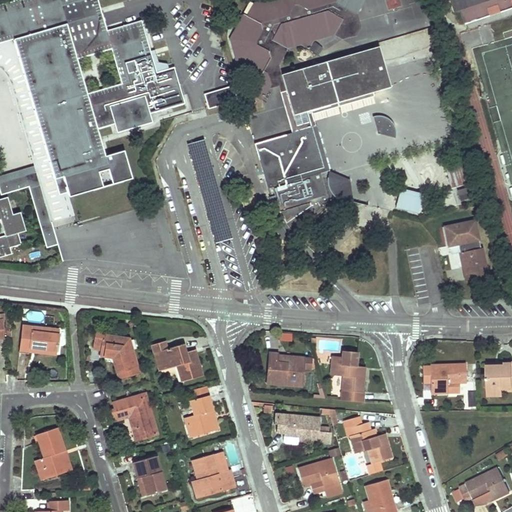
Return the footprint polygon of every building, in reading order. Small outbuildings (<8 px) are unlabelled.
[(8,79),(10,85),(31,154),(34,167),(51,224),(65,220),(76,218),(71,200),(134,182),(127,154),(106,160),(97,129),(114,124),(118,137),(152,127),(164,124),(163,120),(193,112),(186,87),(178,89),(173,68),(168,70),(167,65),(158,63),(154,51),(150,52),(141,21),(107,31),(102,13),(98,0),(14,0),(0,4),(0,68),(1,70),(5,74),(8,79)] [(261,75),(279,66),(288,48),(300,46),(309,50),(313,41),(334,35),(348,8),(335,1),(336,0),(293,0),(292,1),(290,0),(262,0),(253,3),(247,16),(243,14),(229,40),(235,61),(261,75)] [(415,0),(386,0),(389,10),(416,3),(415,0)] [(511,0),(448,0),(453,13),(461,10),(465,24),(489,17),(486,9),(498,5),(500,13),(511,9),(511,8),(509,1),(511,0)] [(348,8),(334,35),(342,40),(355,37),(361,27),(357,14),(348,8)] [(430,29),(408,35),(413,53),(435,46),(430,29)] [(403,36),(380,43),(385,61),(408,54),(403,36)] [(310,51),(319,54),(322,46),(313,43),(310,51)] [(279,66),(261,75),(250,94),(263,101),(271,85),(277,83),(283,82),(292,116),(304,112),(311,110),(312,114),(373,96),(372,92),(390,87),(378,47),(281,75),(279,66)] [(292,116),(283,82),(277,83),(291,133),(315,127),(312,114),(311,110),(304,112),(307,122),(296,126),(292,116)] [(227,103),(224,92),(215,95),(217,106),(227,103)] [(255,102),(243,105),(245,113),(246,114),(258,111),(255,102)] [(243,105),(236,107),(238,115),(245,113),(243,105)] [(353,107),(335,112),(340,131),(358,126),(353,107)] [(379,134),(395,138),(396,132),(394,127),(391,121),(381,117),(373,117),(379,134)] [(291,133),(254,145),(267,189),(272,187),(289,183),(290,188),(322,179),(320,173),(329,171),(317,126),(315,127),(291,133)] [(198,149),(201,163),(207,161),(204,148),(198,149)] [(471,180),(466,164),(446,170),(451,187),(471,180)] [(51,224),(34,167),(0,177),(0,193),(1,199),(7,197),(29,190),(47,250),(57,247),(51,224)] [(230,176),(245,173),(243,167),(228,170),(230,176)] [(329,171),(329,186),(332,193),(337,199),(342,201),(355,203),(351,180),(329,171)] [(289,183),(272,187),(279,212),(310,203),(309,200),(327,195),(322,179),(290,188),(289,183)] [(422,194),(401,189),(397,208),(418,213),(422,194)] [(12,215),(7,197),(1,199),(0,198),(0,218),(0,219),(5,236),(0,237),(0,257),(12,254),(10,247),(20,244),(17,233),(25,231),(20,212),(12,215)] [(480,248),(474,221),(443,227),(448,247),(457,245),(461,263),(464,262),(468,280),(487,276),(481,248),(480,248)] [(359,247),(367,240),(359,231),(351,238),(359,247)] [(459,253),(457,245),(448,247),(451,254),(459,253)] [(402,260),(414,265),(420,253),(407,247),(402,260)] [(144,254),(145,276),(172,276),(171,254),(144,254)] [(408,269),(410,289),(427,288),(425,267),(408,269)] [(340,278),(359,296),(368,286),(350,268),(340,278)] [(59,330),(22,326),(19,351),(32,352),(32,348),(57,351),(59,330)] [(127,340),(95,335),(93,349),(100,350),(100,354),(113,355),(116,367),(119,378),(137,374),(127,340)] [(385,358),(392,357),(391,340),(384,340),(385,358)] [(167,350),(164,341),(152,345),(154,353),(158,352),(163,370),(178,366),(182,381),(203,375),(199,361),(196,353),(187,356),(186,352),(183,353),(181,345),(167,350)] [(154,353),(159,371),(163,370),(158,352),(154,353)] [(268,370),(268,377),(275,378),(275,384),(293,386),(294,382),(301,383),(303,358),(288,356),(287,363),(277,362),(278,355),(278,353),(270,352),(268,370)] [(341,401),(363,403),(364,391),(363,391),(365,370),(356,369),(356,367),(357,353),(342,352),(342,357),(333,357),(331,374),(343,375),(341,401)] [(504,366),(485,366),(486,388),(502,388),(511,387),(511,363),(503,363),(503,364),(504,366)] [(466,383),(466,364),(423,364),(423,372),(431,372),(431,384),(431,392),(435,392),(447,392),(447,383),(460,382),(466,383)] [(423,372),(423,384),(431,384),(431,372),(423,372)] [(447,383),(447,392),(459,392),(460,382),(447,383)] [(191,400),(193,400),(197,414),(185,418),(191,437),(216,430),(213,418),(215,417),(210,400),(206,386),(188,391),(190,398),(191,400)] [(131,426),(135,441),(157,435),(153,422),(151,423),(143,397),(129,401),(128,398),(113,403),(115,410),(111,411),(114,422),(129,417),(131,426)] [(336,410),(328,409),(330,418),(336,417),(338,416),(336,410)] [(320,418),(276,415),(275,424),(277,424),(277,427),(276,432),(284,433),(284,437),(299,438),(299,441),(330,443),(331,433),(328,433),(319,432),(320,427),(320,418)] [(330,418),(332,425),(338,424),(336,417),(330,418)] [(360,417),(343,422),(348,437),(351,436),(356,453),(368,450),(372,463),(378,461),(392,457),(388,445),(386,437),(377,440),(376,437),(374,429),(370,430),(368,423),(362,425),(360,417)] [(62,443),(57,427),(36,435),(44,457),(35,461),(39,471),(45,469),(49,477),(66,471),(60,453),(65,451),(62,443)] [(505,449),(496,454),(500,460),(508,454),(505,449)] [(71,470),(65,451),(60,453),(66,471),(71,470)] [(234,488),(229,470),(227,471),(224,461),(222,452),(196,459),(202,478),(197,479),(192,481),(197,498),(234,488)] [(165,490),(154,457),(132,463),(135,472),(138,484),(142,482),(146,495),(165,490)] [(202,478),(196,459),(192,460),(197,479),(202,478)] [(332,460),(298,469),(300,477),(303,486),(311,484),(322,481),(324,489),(339,485),(332,460)] [(372,463),(367,464),(369,474),(381,470),(378,461),(372,463)] [(510,492),(497,467),(465,483),(466,485),(460,488),(466,500),(472,497),(473,499),(490,491),(492,493),(494,499),(503,495),(510,492)] [(45,469),(39,471),(42,480),(49,477),(45,469)] [(388,487),(386,480),(367,486),(371,500),(371,502),(374,511),(396,511),(394,501),(391,502),(389,493),(390,493),(388,487)] [(311,484),(313,492),(324,489),(322,481),(311,484)] [(136,484),(140,497),(146,495),(142,482),(138,484),(136,484)] [(339,485),(324,489),(327,497),(342,493),(339,485)] [(490,491),(473,499),(475,503),(490,496),(489,494),(492,493),(490,491)] [(374,511),(371,502),(371,500),(363,502),(366,511),(374,511)] [(60,511),(68,510),(68,505),(68,501),(50,501),(50,510),(39,511),(38,511),(60,511)] [(180,503),(182,511),(189,509),(186,501),(180,503)]
